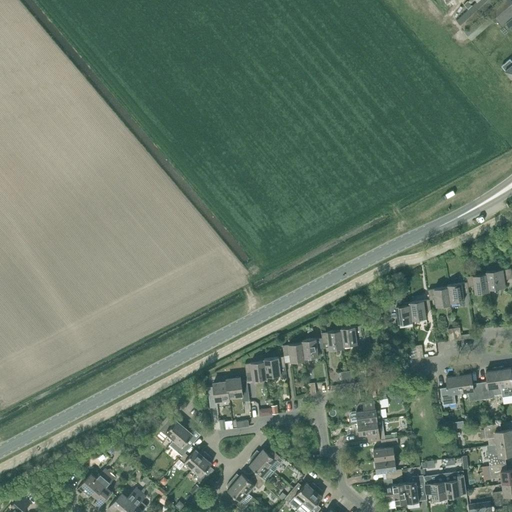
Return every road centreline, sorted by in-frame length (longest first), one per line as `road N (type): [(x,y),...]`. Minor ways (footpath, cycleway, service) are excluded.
road 1 (tertiary): [(0,451),(449,221)]
road 2 (unclassified): [(315,412),(326,445),(341,452),(347,491),(372,511)]
